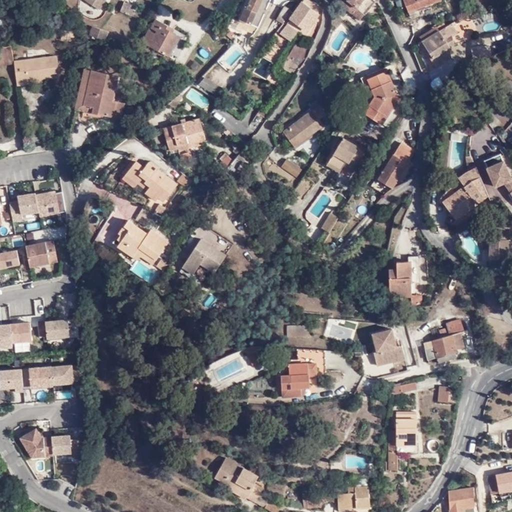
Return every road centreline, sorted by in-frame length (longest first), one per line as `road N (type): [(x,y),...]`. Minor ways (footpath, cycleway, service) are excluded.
road 1 (unclassified): [(378,0),(425,99),(415,165),(421,225),(511,319)]
road 2 (residential): [(0,298),(62,284),(77,253),(64,159),(0,166)]
road 3 (tertiary): [(419,511),(456,463),(480,393),(511,368)]
